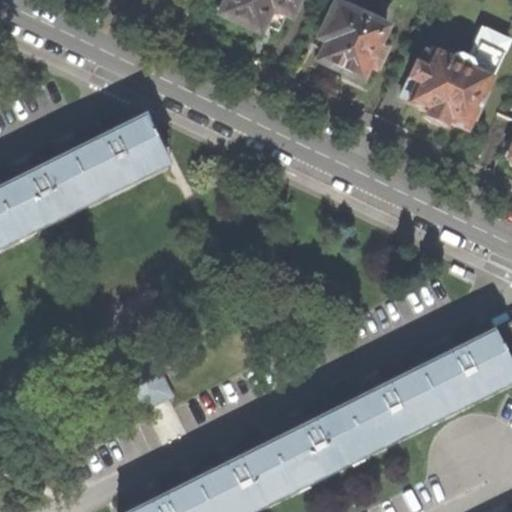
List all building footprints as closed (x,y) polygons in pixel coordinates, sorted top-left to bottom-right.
[(227,0),(227,1),(222,2),(216,11),(218,17),(245,30),(259,37),(263,29),(277,35),(284,19),(289,21),(299,0),(227,0)] [(337,0),(335,6),(358,17),(366,0),(337,0)] [(386,31),(358,17),(335,6),(318,41),(326,45),(317,64),(338,74),(360,85),(367,70),(377,75),(389,50),(379,45),(386,31)] [(466,72),(489,83),(507,45),(484,34),(466,72)] [(422,71),(429,56),(421,52),(414,68),(422,71)] [(429,54),(429,56),(422,71),(414,68),(413,67),(406,83),(415,87),(407,103),(406,106),(424,115),(422,119),(427,124),(431,126),(436,128),(443,130),(446,125),(464,134),(469,125),(470,125),(485,94),(484,93),(489,83),(466,72),(429,54)] [(415,87),(406,83),(398,99),(407,103),(415,87)] [(0,240),(28,227),(32,234),(74,213),(70,206),(103,190),(107,197),(148,177),(144,169),(162,160),(142,120),(88,147),(11,185),(0,190),(0,240)] [(511,322),(492,334),(511,371),(511,370),(511,322)] [(130,511),(251,511),(274,501),(270,493),(303,477),(307,484),(348,463),(345,456),(377,439),(381,447),(423,427),(419,419),(453,402),(457,410),(498,389),(494,382),(511,373),(511,371),(492,334),(491,332),(450,353),(375,390),(308,424),(232,462),(151,502),(130,511)]
